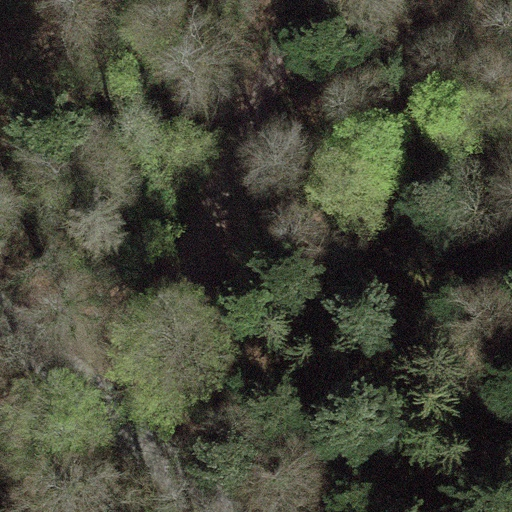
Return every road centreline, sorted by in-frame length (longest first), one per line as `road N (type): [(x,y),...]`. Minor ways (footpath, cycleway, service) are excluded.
road 1 (track): [(0,432),(93,400),(187,265),(294,0)]
road 2 (unclassified): [(221,511),(0,320)]
